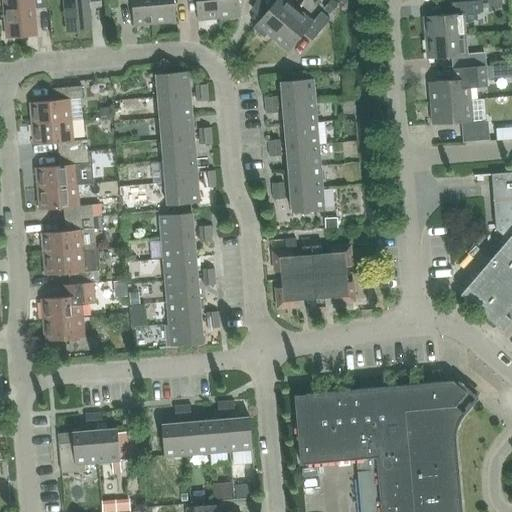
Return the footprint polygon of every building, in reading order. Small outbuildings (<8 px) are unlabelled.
[(3,0),(6,37),(37,34),(34,8),(49,7),(47,0),(3,0)] [(88,2),(100,1),(100,0),(63,0),(67,32),(91,30),(88,2)] [(152,0),(131,0),(134,26),(155,24),(152,0)] [(152,0),(155,24),(176,22),(173,0),(152,0)] [(195,0),(198,20),(219,18),(217,0),(195,0)] [(217,0),(219,18),(240,16),(238,0),(217,0)] [(272,38),(297,8),(288,1),(288,0),(269,0),(273,3),(252,28),(264,37),(267,34),(272,38)] [(453,14),(424,17),(425,38),(465,35),(464,23),(477,19),(477,13),(483,12),(482,1),(452,3),(453,14)] [(297,8),(272,38),(288,52),(306,30),(314,38),(330,19),(321,12),(313,22),(297,8)] [(465,35),(425,38),(427,59),(456,57),(457,69),(484,67),(483,54),(467,56),(465,35)] [(458,80),(429,82),(431,103),(470,100),(470,89),(486,88),(484,67),(457,69),(458,80)] [(158,96),(190,93),(188,71),(156,74),(158,96)] [(283,103),(315,101),(313,79),(281,82),(283,103)] [(195,85),(196,93),(208,92),(207,84),(195,85)] [(58,100),(30,102),(32,123),(71,120),(70,99),(80,98),(83,98),(82,86),(57,88),(58,100)] [(208,100),(208,92),(196,93),(196,101),(208,100)] [(160,118),(192,115),(190,93),(158,96),(160,118)] [(276,96),(264,98),(265,105),(277,104),(276,96)] [(470,100),(431,103),(432,124),(463,122),(463,123),(464,142),(488,140),(489,140),(488,121),(485,121),(472,122),(472,121),(470,100)] [(284,125),(316,122),(315,101),(283,103),(284,125)] [(277,112),(277,104),(265,105),(265,113),(277,112)] [(112,105),(88,106),(89,125),(113,124),(112,105)] [(162,140),(194,137),(192,115),(160,118),(162,140)] [(71,120),(32,123),(33,144),(61,142),(63,154),(87,151),(86,139),(73,140),(71,120)] [(286,147),(318,144),(316,122),(284,125),(286,147)] [(199,128),(199,136),(211,135),(211,127),(199,128)] [(212,143),(211,135),(199,136),(200,144),(212,143)] [(163,161),(195,159),(194,137),(162,140),(163,161)] [(280,139),(268,141),(268,149),(280,148),(280,139)] [(288,169),(320,166),(318,144),(286,147),(288,169)] [(281,155),(280,148),(268,149),(269,156),(281,155)] [(64,165),(35,168),(37,189),(77,185),(75,164),(88,163),(87,151),(63,154),(64,165)] [(165,183),(197,181),(195,159),(163,161),(165,183)] [(290,191),(322,188),(320,166),(288,169),(290,191)] [(202,172),(203,180),(215,179),(214,171),(202,172)] [(511,172),(490,174),(495,223),(511,222),(511,172)] [(122,174),(122,189),(137,190),(138,174),(122,174)] [(216,186),(215,179),(203,180),(204,188),(216,186)] [(197,181),(165,183),(167,205),(199,202),(197,181)] [(283,183),(271,184),(272,192),(284,191),(283,183)] [(77,185),(37,189),(39,210),(67,207),(68,219),(93,216),(102,216),(101,204),(79,206),(77,185)] [(322,188),(290,191),(292,212),(324,210),(322,188)] [(285,199),(284,191),(272,192),(273,200),(285,199)] [(162,237),(194,234),(192,212),(160,215),(162,237)] [(69,230),(41,233),(43,254),(96,249),(93,216),(68,219),(69,230)] [(507,240),(460,295),(462,296),(496,325),(502,330),(511,319),(510,318),(505,315),(511,306),(511,222),(495,223),(496,229),(507,240)] [(211,233),(211,226),(199,226),(199,234),(211,233)] [(211,233),(199,234),(200,242),(212,241),(211,233)] [(163,259),(195,256),(194,234),(162,237),(163,259)] [(280,271),(281,279),(282,287),(277,288),(278,306),(297,305),(297,300),(306,299),(307,313),(326,311),(325,298),(334,297),(335,302),(354,300),(352,281),(347,282),(346,266),(351,265),(349,246),(330,248),(331,253),(321,254),(320,240),(302,241),(303,255),(293,256),(293,251),(274,253),(275,271),(280,271)] [(96,249),(43,254),(45,275),(73,272),(74,284),(93,283),(99,282),(98,270),(96,249)] [(165,281),(197,278),(195,256),(163,259),(165,281)] [(215,276),(214,269),(202,269),(203,277),(215,276)] [(216,284),(215,276),(203,277),(204,285),(216,284)] [(167,302),(199,300),(197,278),(165,281),(167,302)] [(69,296),(41,299),(43,320),(83,316),(82,305),(95,304),(94,295),(93,283),(74,284),(68,285),(69,296)] [(169,324),(201,322),(199,300),(167,302),(169,324)] [(129,313),(128,306),(118,307),(119,314),(129,313)] [(219,320),(218,312),(206,313),(207,321),(219,320)] [(83,316),(43,320),(45,341),(73,338),(74,350),(99,348),(98,336),(85,337),(83,316)] [(219,327),(219,320),(207,321),(208,328),(219,327)] [(201,322),(169,324),(171,346),(203,343),(201,322)] [(462,511),(456,439),(457,427),(463,416),(475,402),(465,393),(466,392),(452,381),(294,395),(300,464),(356,459),(360,511),(462,511)] [(226,401),(225,401),(226,413),(234,412),(233,400),(229,401),(226,401)] [(225,401),(217,402),(218,414),(226,413),(225,401)] [(190,404),(182,405),(183,417),(191,416),(190,405),(190,404)] [(182,405),(174,406),(175,418),(183,417),(182,405)] [(101,412),(93,413),(94,425),(102,424),(101,412)] [(94,425),(93,413),(85,414),(86,425),(94,425)] [(227,419),(230,451),(252,449),(249,417),(227,419)] [(208,453),(230,451),(227,419),(205,421),(208,453)] [(186,455),(208,453),(205,421),(183,423),(186,455)] [(164,457),(186,455),(183,423),(161,425),(164,457)] [(117,429),(95,430),(97,462),(111,461),(112,472),(121,471),(120,460),(138,459),(136,431),(117,432),(117,429)] [(95,430),(58,434),(62,473),(84,471),(84,464),(97,462),(95,430)] [(214,471),(217,490),(237,488),(234,468),(214,471)] [(113,511),(113,503),(101,504),(102,511),(113,511)]
